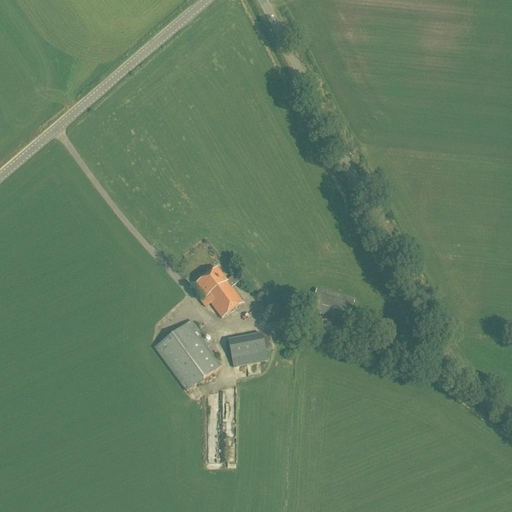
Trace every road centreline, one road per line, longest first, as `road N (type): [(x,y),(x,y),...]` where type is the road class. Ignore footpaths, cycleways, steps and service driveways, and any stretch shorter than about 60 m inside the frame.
road 1 (unclassified): [(511,415),(451,360),(262,0)]
road 2 (unclassified): [(54,128),(194,302)]
road 3 (tertiary): [(54,128),(205,0)]
